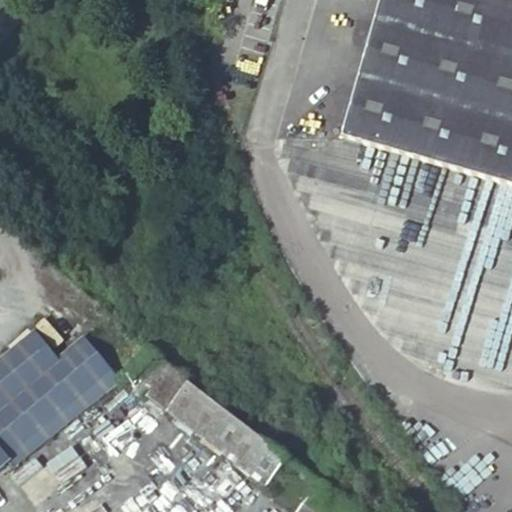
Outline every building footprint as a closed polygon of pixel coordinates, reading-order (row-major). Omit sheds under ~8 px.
[(511,0),(383,0),(342,139),(511,186),(511,0)] [(0,466),(5,462),(13,471),(119,384),(85,342),(58,363),(35,335),(0,363),(0,466)] [(287,462),(153,357),(132,373),(154,390),(149,398),(265,490),(287,462)] [(14,491),(4,479),(0,481),(0,500),(1,502),(14,491)] [(350,511),(320,488),(301,511),(350,511)]
